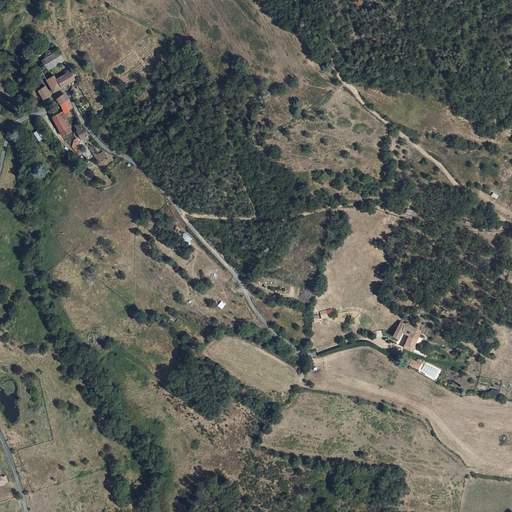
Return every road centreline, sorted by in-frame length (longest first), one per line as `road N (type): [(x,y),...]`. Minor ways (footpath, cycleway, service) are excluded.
road 1 (unclassified): [(0,166),(14,124),(67,91),(104,147),(163,189),(236,275),(256,312),(301,354)]
road 2 (track): [(256,219),(368,204),(442,226),(511,225)]
road 3 (track): [(256,219),(227,126),(292,126),(345,82)]
road 4 (track): [(511,223),(483,207),(345,82)]
